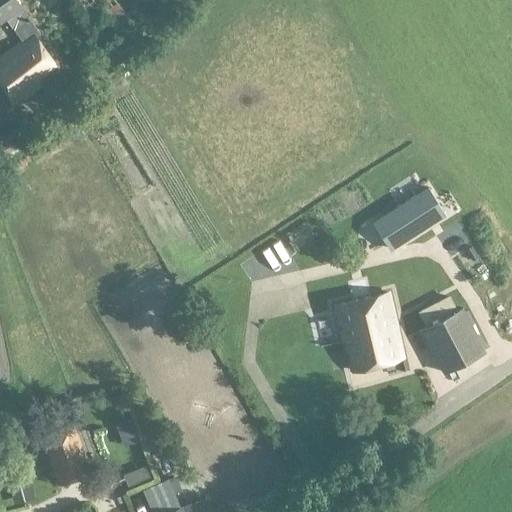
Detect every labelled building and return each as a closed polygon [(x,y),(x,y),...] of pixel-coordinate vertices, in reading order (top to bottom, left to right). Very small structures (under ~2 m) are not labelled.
[(0,0),(0,22),(22,7),(16,0),(0,0)] [(38,32),(27,17),(12,29),(21,41),(0,56),(0,84),(14,103),(40,83),(46,91),(64,78),(35,35),(38,32)] [(0,137),(0,163),(25,145),(12,128),(0,137)] [(390,250),(445,214),(427,186),(372,222),(390,250)] [(384,293),(334,305),(342,341),(346,340),(345,339),(395,325),(388,293),(384,293)] [(449,297),(418,313),(425,327),(421,329),(443,372),(484,350),(462,308),(456,311),(449,297)] [(395,325),(345,339),(346,340),(353,370),(402,356),(395,325)] [(493,331),(480,338),(489,354),(502,347),(493,331)] [(42,440),(45,449),(59,486),(93,473),(75,427),(42,440)] [(210,511),(203,495),(183,504),(164,511),(210,511)]
